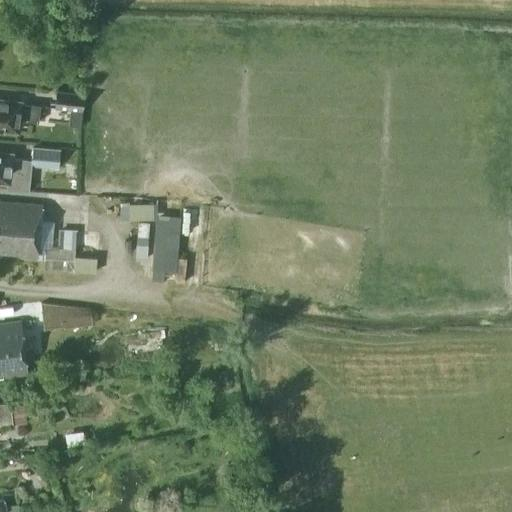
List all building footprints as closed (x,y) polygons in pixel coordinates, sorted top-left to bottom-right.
[(83,93),(55,90),(53,106),(69,108),(68,124),(80,125),(83,93)] [(39,104),(0,99),(0,128),(16,130),(18,119),(37,121),(39,104)] [(57,165),(58,149),(31,146),(30,158),(30,163),(57,165)] [(30,163),(30,158),(24,158),(10,156),(10,153),(0,152),(0,180),(7,181),(7,189),(28,191),(30,163)] [(42,203),(0,200),(0,252),(38,256),(42,203)] [(157,203),(128,203),(128,219),(155,219),(151,269),(175,271),(178,216),(157,214),(157,203)] [(75,230),(58,229),(57,244),(52,244),(52,249),(45,249),(43,269),(95,272),(96,257),(74,256),(75,230)] [(186,230),(186,243),(207,243),(207,231),(186,230)] [(92,324),(90,307),(41,302),(44,328),(63,325),(64,327),(92,324)] [(27,371),(20,320),(0,322),(0,377),(26,374),(27,371)] [(76,380),(74,365),(27,371),(27,374),(26,374),(28,387),(76,380)] [(9,406),(9,401),(0,402),(0,424),(24,421),(22,404),(9,406)] [(84,432),(65,434),(67,446),(86,443),(84,432)]
